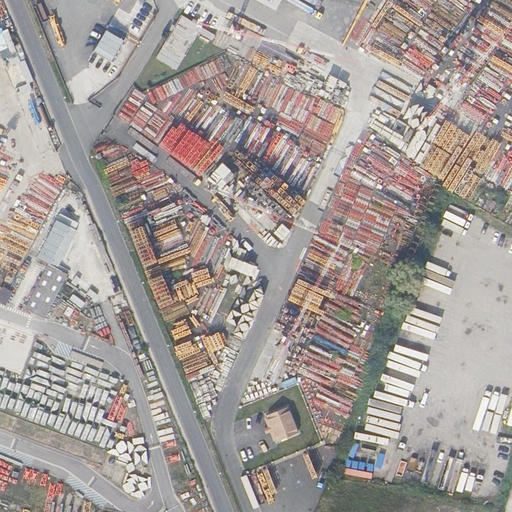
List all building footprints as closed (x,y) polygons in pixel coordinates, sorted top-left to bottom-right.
[(257,0),(276,10),(281,0),(257,0)] [(181,15),(156,58),(176,70),(202,27),(181,15)] [(94,51),(113,63),(128,38),(108,26),(94,51)] [(43,193),(0,275),(0,280),(11,286),(55,199),(43,193)] [(80,251),(58,240),(46,263),(49,264),(25,309),(44,319),(80,251)] [(9,290),(3,287),(0,292),(0,294),(6,297),(9,290)] [(6,297),(0,294),(0,301),(6,304),(12,291),(9,290),(6,297)] [(298,433),(287,407),(267,415),(268,417),(276,439),(277,441),(298,433)] [(276,439),(268,417),(265,418),(269,427),(270,431),(274,440),(276,439)]
